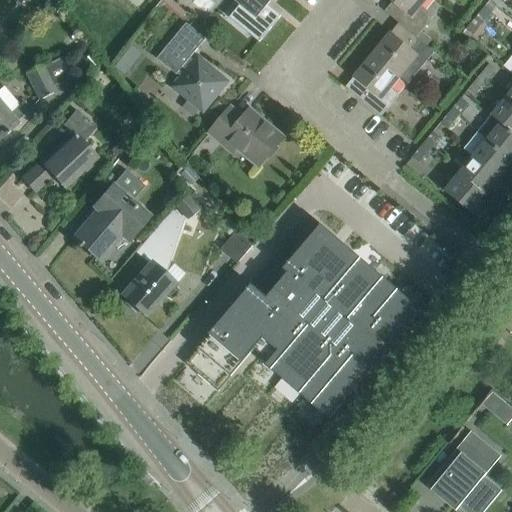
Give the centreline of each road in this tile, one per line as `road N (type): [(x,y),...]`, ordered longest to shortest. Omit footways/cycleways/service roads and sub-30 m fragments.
road 1 (residential): [(318,466),(469,283),(477,251),(511,210)]
road 2 (secondary): [(178,469),(0,256)]
